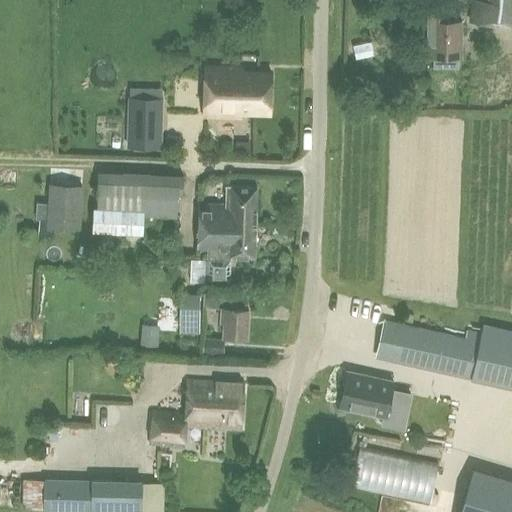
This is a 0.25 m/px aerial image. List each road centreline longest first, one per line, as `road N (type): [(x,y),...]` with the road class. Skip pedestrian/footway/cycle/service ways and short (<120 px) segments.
road 1 (unclassified): [(256,511),(307,299),(315,0)]
road 2 (unknown): [(311,159),(72,156)]
